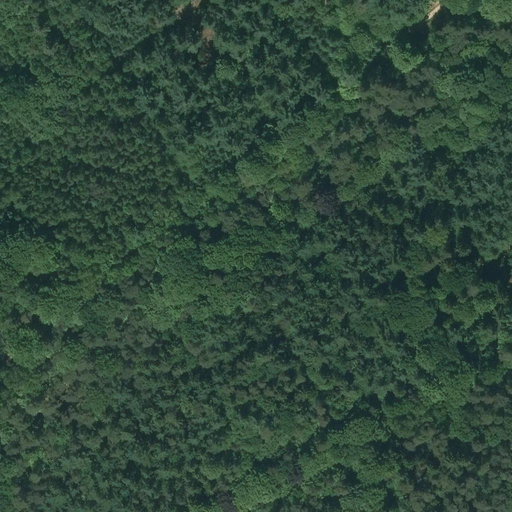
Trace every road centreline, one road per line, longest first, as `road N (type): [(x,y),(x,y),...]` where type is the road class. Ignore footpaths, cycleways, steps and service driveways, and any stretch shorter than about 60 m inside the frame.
road 1 (track): [(0,326),(207,206),(468,0)]
road 2 (track): [(205,511),(343,427),(407,511)]
road 3 (track): [(436,313),(427,279),(511,206)]
